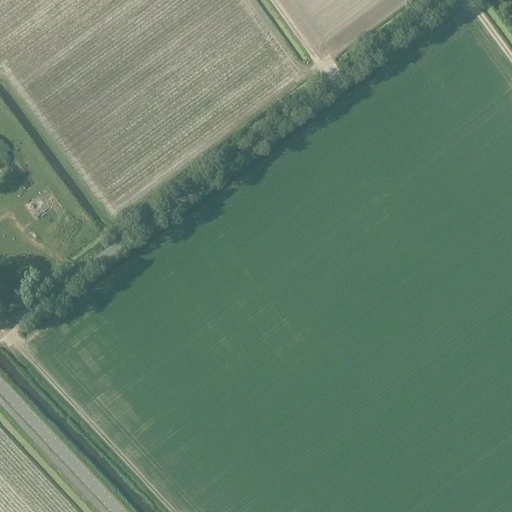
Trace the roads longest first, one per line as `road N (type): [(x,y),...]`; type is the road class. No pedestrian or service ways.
road 1 (unclassified): [(0,333),(452,0)]
road 2 (tertiary): [(116,511),(0,386)]
